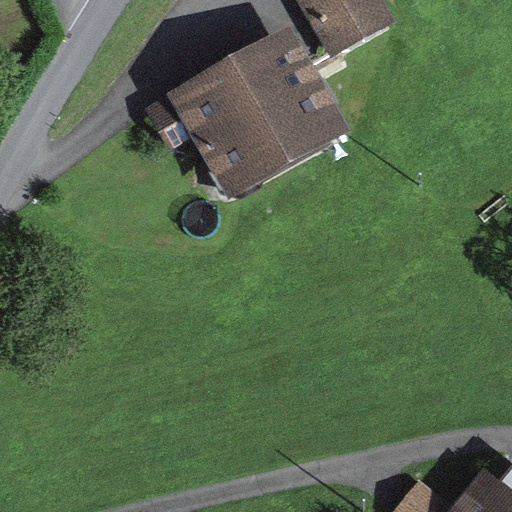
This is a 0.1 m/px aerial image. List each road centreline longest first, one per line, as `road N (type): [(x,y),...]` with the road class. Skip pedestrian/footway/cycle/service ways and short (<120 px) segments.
road 1 (track): [(511,446),(409,454),(144,511)]
road 2 (unclassified): [(0,182),(109,0)]
